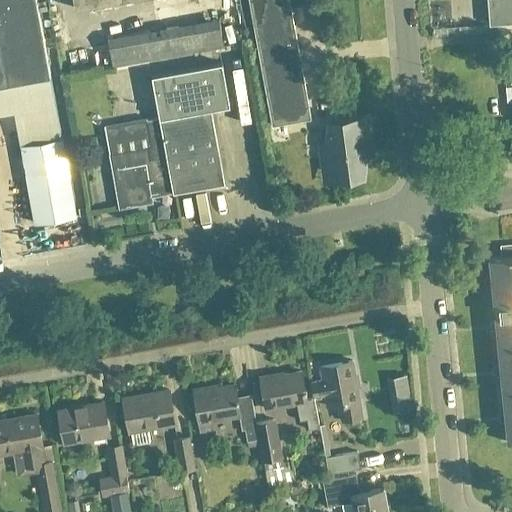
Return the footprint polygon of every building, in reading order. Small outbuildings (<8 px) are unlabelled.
[(0,0),(0,84),(51,75),(37,0),(0,0)] [(75,0),(77,10),(131,0),(75,0)] [(311,120),(290,0),(251,0),(273,127),(311,120)] [(511,0),(488,0),(491,26),(511,23),(511,0)] [(227,184),(213,110),(213,109),(230,105),(222,63),(152,77),(160,118),(175,194),(227,184)] [(175,194),(160,118),(148,121),(147,118),(105,127),(121,210),(154,203),(153,198),(175,194)] [(351,179),(363,178),(367,146),(371,145),(369,128),(331,123),(327,158),(323,159),(325,173),(351,176),(351,179)] [(62,139),(22,146),(36,225),(76,218),(62,139)] [(61,231),(68,250),(96,239),(89,220),(61,231)] [(511,244),(502,245),(503,257),(490,258),(492,274),(486,275),(487,282),(511,279),(511,244)] [(511,279),(487,282),(488,290),(493,289),(495,304),(511,302),(511,279)] [(492,328),(511,325),(511,302),(495,304),(496,320),(491,320),(492,328)] [(499,351),(511,349),(511,325),(492,328),(492,336),(497,335),(499,351)] [(496,374),(511,372),(511,349),(499,351),(500,367),(495,367),(496,374)] [(354,362),(323,367),(325,379),(314,380),(316,397),(327,396),(329,407),(341,405),(343,421),(363,418),(354,362)] [(511,372),(496,374),(497,382),(502,381),(503,397),(511,395),(511,372)] [(314,400),(307,401),(302,373),(277,377),(276,375),(262,378),(268,410),(297,404),(300,420),(307,419),(309,430),(319,428),(314,400)] [(212,432),(210,423),(241,417),(243,431),(246,430),(248,442),(260,439),(257,424),(252,396),(239,398),(236,385),(214,389),(213,386),(194,389),(202,433),(212,432)] [(150,442),(148,429),(175,424),(169,391),(124,399),(130,432),(133,446),(150,442)] [(511,418),(511,395),(503,397),(505,412),(500,412),(501,420),(511,418)] [(103,403),(59,411),(66,444),(110,436),(103,403)] [(37,415),(0,422),(0,456),(14,454),(16,470),(21,469),(37,467),(44,511),(60,511),(53,464),(55,464),(52,446),(43,448),(37,415)] [(511,418),(501,420),(501,427),(506,426),(508,443),(511,442),(511,418)] [(260,439),(264,459),(281,456),(275,421),(257,424),(260,439)] [(189,438),(183,439),(174,441),(180,472),(195,469),(189,438)] [(130,493),(127,476),(121,446),(107,449),(112,476),(100,479),(103,497),(130,493)] [(326,458),(327,462),(329,475),(361,469),(358,452),(326,458)] [(328,507),(342,505),(343,511),(390,511),(386,489),(361,493),(358,475),(323,482),(328,507)]
